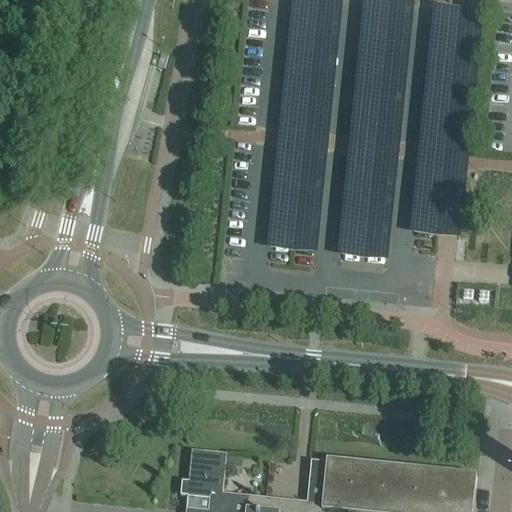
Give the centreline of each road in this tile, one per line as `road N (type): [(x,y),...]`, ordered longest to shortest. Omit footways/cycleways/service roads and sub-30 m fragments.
road 1 (tertiary): [(499,381),(199,350)]
road 2 (residential): [(30,382),(25,511)]
road 3 (residential): [(26,511),(58,389)]
